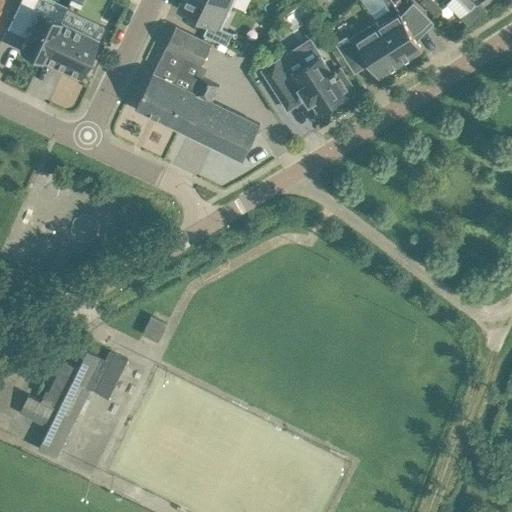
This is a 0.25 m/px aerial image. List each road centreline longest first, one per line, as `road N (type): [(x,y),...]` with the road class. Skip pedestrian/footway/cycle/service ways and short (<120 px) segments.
road 1 (unclassified): [(297,170),(472,311),(490,315),(511,304)]
road 2 (unclassified): [(297,170),(511,34)]
road 3 (track): [(434,511),(492,360),(495,314)]
road 4 (unclassified): [(0,337),(178,242)]
road 5 (residential): [(83,141),(149,0)]
road 6 (residential): [(206,226),(180,186),(83,141)]
